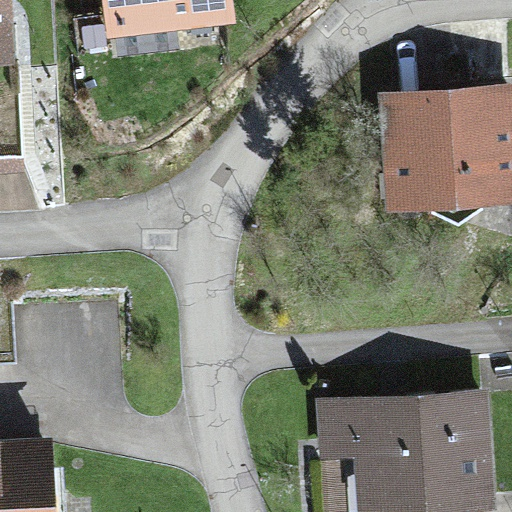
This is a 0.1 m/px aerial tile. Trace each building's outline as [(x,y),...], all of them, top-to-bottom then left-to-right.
[(10,0),(0,0),(0,71),(14,71),(10,0)] [(236,0),(114,0),(121,60),(177,55),(174,31),(239,25),(236,0)] [(511,101),(387,103),(388,205),(511,203),(511,101)] [(494,511),(491,399),(318,404),(320,461),(359,460),(360,511),(494,511)] [(57,511),(55,456),(0,458),(0,511),(57,511)]
